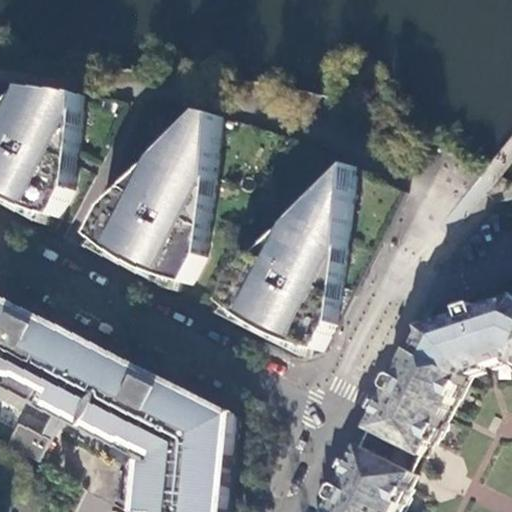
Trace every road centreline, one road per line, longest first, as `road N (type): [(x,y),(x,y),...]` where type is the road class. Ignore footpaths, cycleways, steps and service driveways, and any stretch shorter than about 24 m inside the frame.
road 1 (residential): [(339,420),(0,250)]
road 2 (residential): [(352,395),(374,381),(422,287),(396,273),(346,367)]
